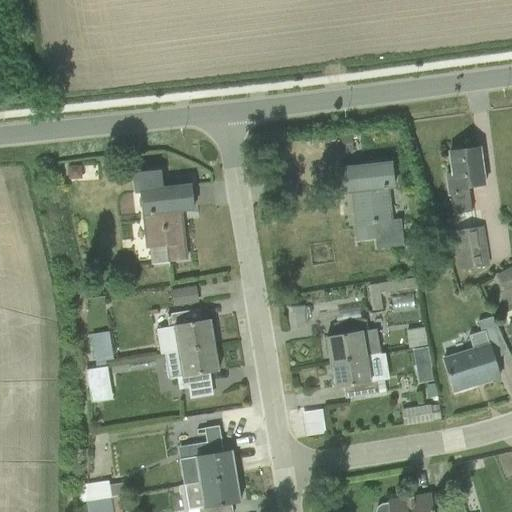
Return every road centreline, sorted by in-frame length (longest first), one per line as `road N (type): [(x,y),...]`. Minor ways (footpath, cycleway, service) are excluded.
road 1 (residential): [(282,470),(221,115)]
road 2 (secondary): [(221,115),(511,75)]
road 3 (residential): [(282,470),(474,438),(511,424)]
road 4 (secondary): [(0,137),(221,115)]
